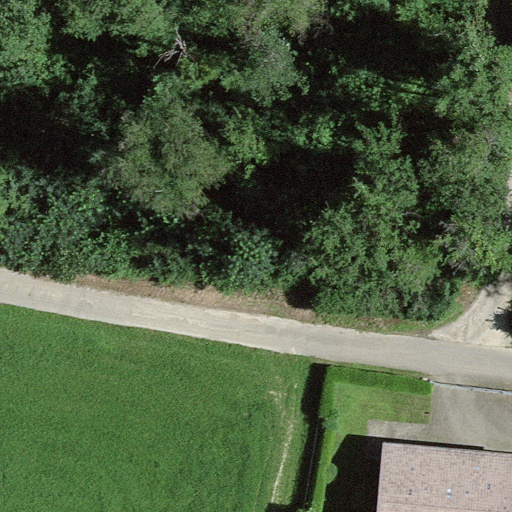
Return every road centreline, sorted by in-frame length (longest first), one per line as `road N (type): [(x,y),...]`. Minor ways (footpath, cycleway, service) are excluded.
road 1 (track): [(0,284),(511,372)]
road 2 (track): [(511,170),(479,0)]
road 3 (track): [(451,364),(511,244)]
